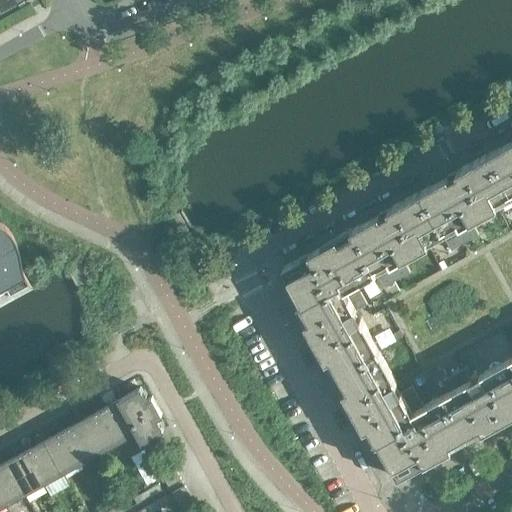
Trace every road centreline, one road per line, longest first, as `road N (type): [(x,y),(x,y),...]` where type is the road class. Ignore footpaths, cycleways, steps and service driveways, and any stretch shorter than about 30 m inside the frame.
road 1 (residential): [(370,511),(243,263),(511,112)]
road 2 (residential): [(0,436),(148,361),(234,511)]
road 3 (residential): [(72,16),(91,31),(112,33),(203,0)]
